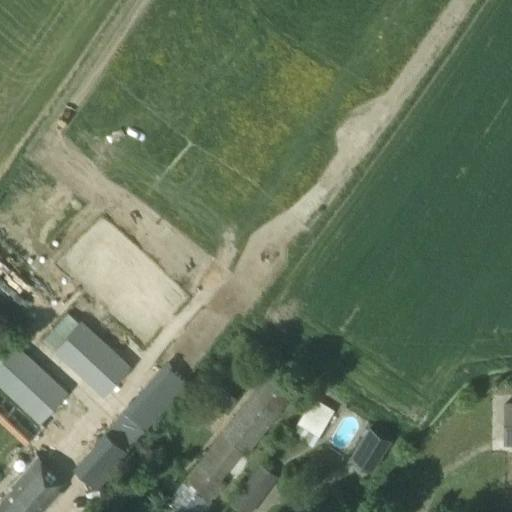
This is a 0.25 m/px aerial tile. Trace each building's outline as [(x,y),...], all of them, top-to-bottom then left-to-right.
[(36,277),(26,291),(44,304),(55,291),(36,277)] [(82,319),(55,348),(105,395),(131,365),(82,319)] [(17,342),(0,360),(0,385),(46,428),(41,433),(63,452),(94,417),(73,398),(70,391),(17,342)] [(125,408),(114,420),(135,441),(146,428),(147,429),(188,384),(166,362),(125,408)] [(255,391),(200,461),(223,478),(236,462),(240,465),(294,396),(259,368),(246,384),(255,391)] [(0,390),(0,421),(26,445),(41,429),(0,390)] [(219,401),(208,392),(186,419),(197,427),(219,401)] [(314,396),(298,422),(292,432),(313,445),(320,435),(335,409),(314,396)] [(135,441),(114,420),(106,428),(74,465),(99,488),(131,451),(128,448),(135,441)] [(38,454),(31,462),(11,484),(14,486),(0,502),(0,511),(38,511),(40,510),(41,511),(44,511),(63,490),(61,488),(67,481),(38,454)] [(223,478),(200,461),(168,501),(181,511),(207,511),(213,504),(211,503),(226,484),(221,480),(223,478)] [(261,462),(232,502),(237,506),(244,511),(253,511),(280,475),(261,462)]
